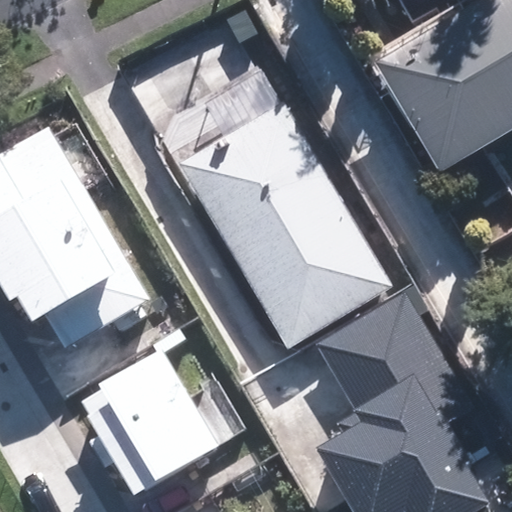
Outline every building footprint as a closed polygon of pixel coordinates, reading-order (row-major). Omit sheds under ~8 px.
[(511,0),(458,0),(365,55),(429,166),(511,117),(511,0)] [(386,280),(279,98),(173,160),(280,342),(386,280)] [(38,115),(0,135),(0,288),(13,313),(33,303),(48,330),(130,287),(38,115)] [(159,314),(63,374),(130,480),(225,420),(159,314)] [(421,462),(379,389),(302,432),(345,507),(421,462)] [(259,511),(242,477),(186,505),(171,511),(259,511)]
